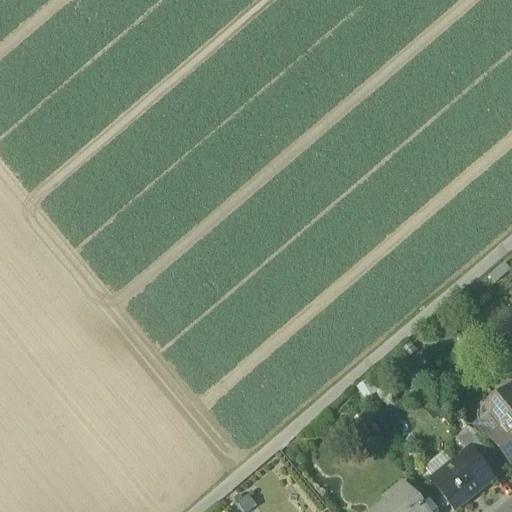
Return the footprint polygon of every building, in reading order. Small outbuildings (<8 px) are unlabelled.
[(504,265),(487,279),(494,286),(510,272),(504,265)] [(356,390),(365,403),(378,394),(370,381),(356,390)] [(489,419),(491,421),(493,420),(494,406),(503,399),(503,398),(511,399),(511,385),(490,404),(489,419)] [(490,441),(510,466),(511,464),(511,399),(503,398),(503,399),(494,406),(493,420),(502,431),(490,441)] [(485,445),(490,441),(502,431),(493,420),(491,421),(489,419),(487,416),(471,429),(485,445)] [(469,453),(483,471),(492,463),(467,432),(455,442),(466,455),(469,453)] [(431,484),(454,511),(492,481),(483,471),(469,453),(466,455),(452,467),(433,482),(431,484)] [(424,470),(433,482),(452,467),(442,455),(424,470)] [(424,511),(402,485),(386,498),(387,500),(394,509),(390,511),(424,511)] [(238,506),(241,511),(251,511),(255,509),(248,499),(238,506)] [(390,511),(394,509),(387,500),(372,511),(390,511)]
